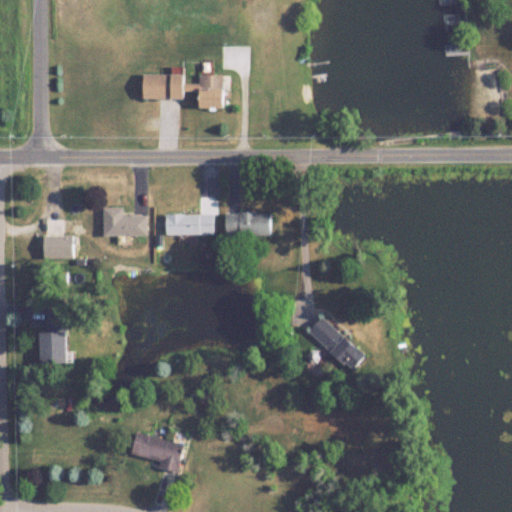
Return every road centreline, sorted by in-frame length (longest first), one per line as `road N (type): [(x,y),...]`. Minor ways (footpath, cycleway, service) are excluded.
road 1 (residential): [(0,160),(511,156)]
road 2 (residential): [(40,160),(38,0)]
